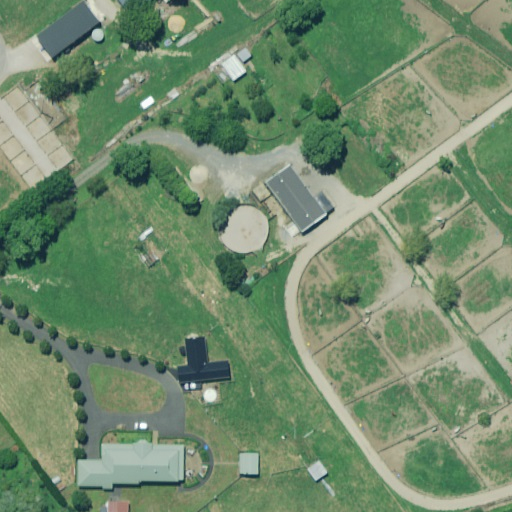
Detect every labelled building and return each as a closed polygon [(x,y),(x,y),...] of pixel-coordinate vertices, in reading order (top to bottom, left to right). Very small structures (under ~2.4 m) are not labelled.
[(103,23),(87,2),(40,37),(56,58),(103,23)] [(329,214),(295,167),(270,185),(304,232),(329,214)] [(83,461),(81,487),(103,488),(103,490),(115,490),(115,484),(142,485),(142,481),(186,483),(187,446),(105,444),(105,461),(83,461)] [(262,476),(263,455),(245,454),(244,474),(262,476)] [(132,511),(132,502),(112,502),(111,511),(132,511)]
